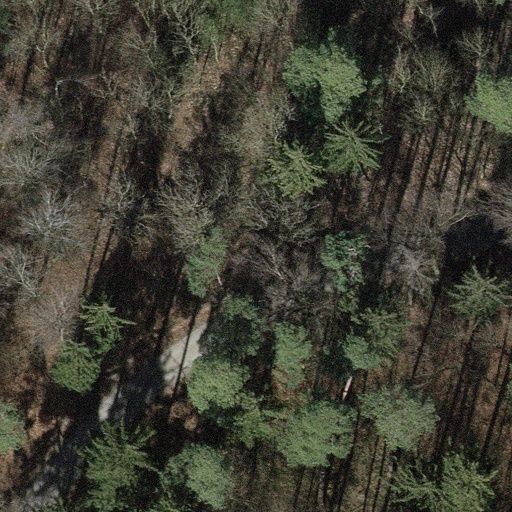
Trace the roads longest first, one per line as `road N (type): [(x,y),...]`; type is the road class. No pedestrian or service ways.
road 1 (track): [(36,500),(36,427),(65,319),(297,0)]
road 2 (track): [(511,220),(318,275),(172,367),(32,511)]
